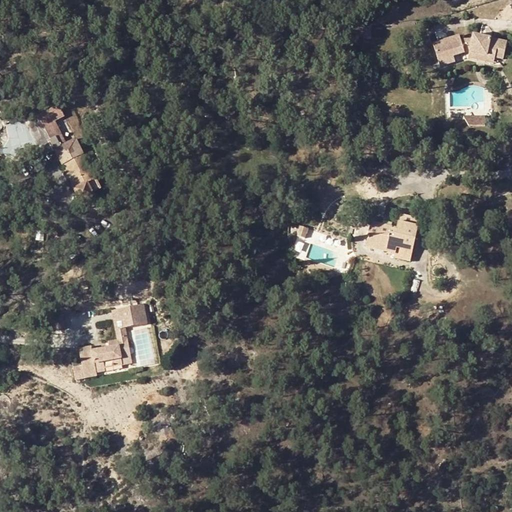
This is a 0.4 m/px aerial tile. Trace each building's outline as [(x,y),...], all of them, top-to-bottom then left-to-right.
[(471,51),(503,56),(506,41),(472,35),(472,39),(462,39),(461,35),(436,44),(443,66),(457,61),(455,55),(466,51),(465,46),(471,45),(471,51)] [(490,114),(468,115),(475,124),(490,122),(490,114)] [(63,164),(81,154),(82,154),(76,140),(54,151),(61,164),(63,164)] [(79,189),(75,192),(81,203),(93,197),(91,195),(102,190),(89,164),(87,165),(81,154),(63,164),(68,175),(70,173),(72,177),(79,189)] [(72,177),(68,180),(75,192),(79,189),(72,177)] [(399,222),(417,227),(419,219),(400,215),(399,222)] [(357,239),(359,228),(364,229),(365,221),(355,219),(351,237),(357,239)] [(396,241),(394,249),(393,254),(392,259),(409,262),(417,227),(399,222),(396,231),(390,229),(390,227),(383,226),(383,222),(371,220),(365,248),(380,251),(381,247),(383,238),(396,241)] [(307,230),(300,228),(297,237),(303,240),(307,230)] [(381,247),(394,249),(396,241),(383,238),(381,247)] [(145,304),(111,310),(117,342),(92,346),(91,345),(78,348),(81,365),(72,366),(74,377),(133,366),(126,328),(149,324),(145,304)]
